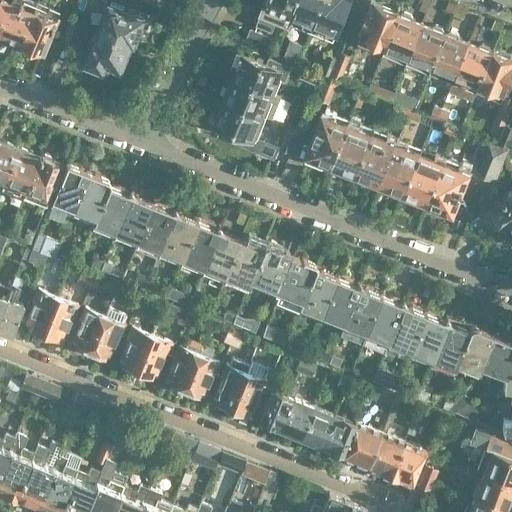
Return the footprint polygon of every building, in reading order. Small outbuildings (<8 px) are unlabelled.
[(0,0),(0,29),(11,0),(0,0)] [(36,2),(31,0),(11,0),(0,29),(0,35),(20,43),(36,2)] [(109,7),(100,31),(136,45),(142,30),(139,29),(143,20),(127,13),(132,2),(125,0),(105,0),(104,4),(109,7)] [(266,0),(257,26),(272,32),(277,19),(287,23),(295,0),(266,0)] [(295,0),(287,23),(309,32),(322,0),(295,0)] [(322,0),(309,32),(331,41),(347,0),(322,0)] [(36,2),(20,43),(43,53),(59,11),(36,2)] [(356,45),(380,55),(396,14),(372,4),(356,45)] [(396,14),(380,55),(405,64),(421,24),(396,14)] [(72,17),(64,37),(76,43),(83,22),(78,20),(72,17)] [(405,64),(428,73),(443,32),(421,24),(405,64)] [(250,30),(247,38),(266,46),(269,37),(250,30)] [(136,45),(100,31),(86,65),(103,71),(105,66),(120,71),(130,44),(135,46),(136,45)] [(428,73),(451,83),(467,42),(443,32),(428,73)] [(452,83),(449,90),(472,99),(475,92),(490,51),(467,42),(451,83),(452,83)] [(287,58),(297,63),(302,51),(291,47),(287,58)] [(329,77),(338,80),(340,81),(351,54),(340,50),(329,77)] [(511,59),(490,51),(475,92),(498,101),(491,121),(503,125),(511,101),(511,97),(502,94),(511,67),(511,59)] [(234,77),(271,93),(278,77),(286,80),(292,65),(274,58),(271,67),(238,53),(233,64),(238,66),(234,77)] [(300,76),(324,86),(329,74),(305,64),(300,76)] [(338,80),(329,77),(328,76),(320,97),(330,101),(338,80)] [(234,77),(224,100),(263,115),(272,119),(282,97),(271,93),(234,77)] [(384,96),(400,103),(405,92),(389,85),(384,96)] [(263,115),(224,100),(215,123),(234,131),(230,141),(258,153),(262,142),(253,139),(263,115)] [(395,111),(406,116),(410,107),(399,103),(395,111)] [(431,117),(445,123),(450,110),(436,104),(431,117)] [(410,107),(406,116),(418,120),(421,112),(410,107)] [(331,165),(347,125),(333,119),(335,115),(324,110),(307,153),(315,156),(314,158),(317,160),(322,169),(330,165),(331,165)] [(347,125),(331,165),(340,169),(345,177),(348,176),(353,178),(370,134),(359,129),(360,124),(349,120),(347,125)] [(445,131),(457,136),(460,127),(448,122),(445,131)] [(496,144),(507,148),(511,134),(511,128),(504,125),(496,144)] [(288,128),(281,147),(292,151),(299,132),(288,128)] [(370,134),(353,178),(359,181),(361,184),(370,181),(378,184),(396,139),(386,135),(384,139),(370,134)] [(395,195),(401,197),(419,153),(405,147),(406,143),(396,139),(378,184),(387,188),(392,196),(395,195)] [(480,151),(491,156),(503,160),(508,149),(485,139),(480,151)] [(0,184),(14,149),(12,149),(11,145),(4,142),(0,144),(0,184)] [(14,149),(0,184),(0,191),(11,196),(12,192),(20,195),(35,158),(26,155),(24,150),(19,148),(16,150),(14,149)] [(491,156),(480,151),(471,173),(482,178),(491,156)] [(417,200),(426,204),(444,158),(435,154),(433,159),(419,153),(401,197),(406,200),(409,203),(417,200)] [(35,158),(20,195),(36,201),(39,194),(46,196),(59,165),(49,160),(48,157),(42,155),(39,156),(37,155),(36,158),(35,158)] [(503,160),(491,156),(482,178),(494,183),(503,160)] [(444,158),(426,204),(428,204),(432,212),(440,209),(442,210),(443,208),(451,211),(469,168),(457,163),(458,162),(445,157),(445,158),(444,158)] [(50,200),(72,209),(87,173),(64,164),(50,200)] [(87,173),(72,209),(93,218),(107,185),(107,182),(105,180),(87,173)] [(91,224),(112,232),(127,195),(106,187),(107,185),(93,218),(94,218),(91,224)] [(491,210),(487,212),(495,228),(499,226),(500,228),(504,226),(511,242),(511,190),(504,194),(506,198),(503,200),(504,202),(491,208),(491,210)] [(112,232),(135,241),(150,204),(127,195),(112,232)] [(135,241),(132,247),(154,256),(157,250),(172,213),(150,204),(135,241)] [(172,213),(157,250),(179,259),(195,222),(172,213)] [(179,259),(201,268),(216,231),(195,222),(179,259)] [(34,231),(26,228),(22,240),(29,243),(34,231)] [(216,231),(201,268),(223,277),(238,240),(216,231)] [(60,241),(37,232),(31,247),(54,256),(60,241)] [(223,277),(246,286),(248,280),(261,248),(238,240),(223,277)] [(262,246),(248,280),(270,289),(278,292),(292,256),(280,251),(278,250),(277,249),(265,244),(263,245),(262,246)] [(292,256),(278,292),(300,301),(313,270),(313,266),(313,264),(310,263),(301,259),(292,256)] [(94,257),(90,265),(100,269),(103,261),(94,257)] [(100,268),(100,269),(110,273),(113,265),(103,261),(100,268)] [(298,306),(320,315),(335,279),(313,270),(300,301),(298,306)] [(81,271),(77,282),(87,286),(91,274),(81,271)] [(91,274),(87,286),(95,289),(101,274),(95,272),(94,275),(91,274)] [(139,275),(136,283),(145,287),(148,279),(139,275)] [(148,279),(145,287),(154,291),(157,282),(148,279)] [(320,315),(342,324),(357,287),(335,279),(320,315)] [(0,306),(0,329),(10,334),(21,304),(13,301),(19,287),(14,285),(14,284),(10,282),(8,286),(0,306)] [(28,326),(42,331),(57,295),(37,286),(32,299),(34,300),(26,318),(31,320),(28,326)] [(170,287),(167,296),(189,306),(189,305),(192,297),(170,287)] [(342,324),(338,334),(360,343),(364,333),(378,296),(357,287),(351,300),(342,324)] [(129,303),(135,306),(139,295),(133,293),(129,303)] [(57,295),(42,331),(55,337),(58,331),(62,333),(70,314),(72,315),(77,303),(57,295)] [(139,295),(135,306),(142,308),(146,298),(139,295)] [(378,296),(364,333),(386,342),(400,305),(378,296)] [(192,297),(189,305),(197,308),(201,300),(192,297)] [(75,345),(88,350),(103,313),(83,305),(78,318),(80,319),(72,337),(77,339),(75,345)] [(386,342),(382,351),(392,355),(395,346),(407,350),(422,314),(400,305),(386,342)] [(103,313),(88,350),(102,356),(105,350),(109,352),(117,333),(118,334),(123,322),(126,314),(107,306),(104,314),(103,313)] [(175,322),(181,324),(186,311),(180,309),(175,322)] [(222,318),(232,322),(235,313),(225,310),(222,318)] [(186,311),(181,324),(189,328),(194,314),(186,311)] [(235,313),(232,322),(255,331),(259,320),(252,317),(246,318),(235,313)] [(407,350),(409,351),(430,360),(445,323),(422,314),(407,350)] [(452,368),(454,363),(467,331),(466,331),(445,323),(430,360),(452,368)] [(263,333),(284,341),(288,332),(266,324),(263,333)] [(122,364),(134,369),(149,333),(130,325),(125,337),(127,338),(120,357),(124,358),(122,364)] [(467,331),(454,363),(477,372),(477,371),(482,360),(491,335),(472,327),(470,328),(468,329),(467,331)] [(233,332),(229,343),(236,345),(241,331),(235,329),(234,332),(233,332)] [(226,330),(222,341),(229,343),(233,332),(226,330)] [(288,332),(284,341),(302,348),(306,339),(288,332)] [(149,333),(134,369),(150,375),(152,369),(156,371),(163,352),(165,353),(170,341),(149,333)] [(501,377),(511,369),(511,343),(509,342),(491,335),(482,360),(477,371),(488,376),(490,372),(501,377)] [(169,383),(182,388),(200,344),(186,339),(183,346),(177,344),(172,356),(175,357),(167,376),(171,377),(169,383)] [(200,344),(182,388),(197,394),(199,388),(202,390),(210,371),(212,372),(217,360),(211,358),(215,347),(203,342),(202,345),(200,344)] [(341,357),(329,353),(327,361),(338,365),(341,357)] [(295,368),(303,371),(308,358),(301,355),(295,368)] [(221,376),(213,394),(219,396),(216,402),(229,407),(247,362),(232,356),(229,365),(224,363),(219,375),(221,376)] [(308,358),(303,371),(311,374),(316,362),(308,358)] [(248,360),(229,407),(244,413),(246,407),(250,409),(258,391),(263,393),(268,380),(265,379),(269,369),(248,360)] [(510,390),(510,403),(511,402),(511,369),(501,377),(501,390),(510,390)] [(26,381),(35,385),(38,376),(29,372),(26,381)] [(337,385),(342,387),(348,376),(342,373),(337,385)] [(11,374),(6,385),(18,390),(23,379),(11,374)] [(38,376),(35,385),(33,390),(54,398),(60,384),(39,376),(38,376)] [(348,376),(342,387),(349,390),(354,378),(348,376)] [(270,388),(257,420),(278,428),(291,397),(292,397),(297,385),(278,377),(273,389),(270,388)] [(365,397),(362,403),(367,405),(370,398),(376,400),(381,389),(370,385),(365,397)] [(406,393),(416,397),(419,389),(409,385),(406,393)] [(60,386),(55,399),(65,402),(70,390),(60,386)] [(416,397),(425,401),(428,392),(419,389),(416,397)] [(470,399),(461,392),(454,401),(447,409),(453,411),(470,399)] [(381,431),(385,433),(389,422),(391,423),(402,396),(396,393),(381,431)] [(77,408),(84,411),(90,398),(82,395),(77,408)] [(291,397),(278,428),(299,437),(312,405),(291,397)] [(445,397),(441,406),(447,409),(454,401),(445,397)] [(89,412),(98,417),(105,402),(95,398),(89,412)] [(474,410),(470,399),(453,411),(459,413),(474,410)] [(511,402),(510,403),(511,403),(509,418),(502,418),(501,433),(511,437),(511,402)] [(299,437),(319,445),(332,413),(312,405),(299,437)] [(459,413),(472,418),(474,410),(459,413)] [(353,422),(332,413),(319,445),(340,453),(353,422)] [(405,431),(413,434),(418,420),(410,417),(405,431)] [(354,420),(353,422),(340,453),(340,454),(353,460),(356,463),(360,465),(363,464),(365,465),(379,430),(354,420)] [(511,442),(475,428),(470,442),(485,448),(476,471),(481,473),(511,484),(511,481),(511,442)] [(13,436),(0,468),(0,487),(1,488),(3,493),(14,497),(33,450),(22,446),(27,435),(16,430),(13,436)] [(379,430),(365,465),(369,466),(371,469),(375,471),(378,470),(379,471),(387,474),(401,439),(385,433),(381,431),(379,430)] [(178,431),(172,447),(182,451),(186,443),(188,435),(178,431)] [(0,435),(0,468),(13,436),(4,432),(3,437),(0,435)] [(103,462),(105,463),(107,457),(113,442),(104,438),(95,459),(103,462)] [(213,469),(216,462),(221,450),(221,448),(198,439),(190,459),(213,469)] [(401,439),(387,474),(396,478),(398,481),(404,483),(407,482),(410,483),(424,449),(401,439)] [(33,450),(14,497),(26,502),(32,501),(35,502),(56,453),(47,450),(48,449),(36,444),(34,449),(33,449),(33,450)] [(45,510),(50,511),(56,511),(81,454),(61,446),(58,454),(56,453),(35,502),(44,506),(45,510)] [(216,462),(239,472),(245,459),(221,450),(216,462)] [(81,511),(99,470),(90,467),(89,471),(77,466),(81,455),(81,454),(56,511),(81,511)] [(99,470),(81,511),(111,511),(123,482),(110,477),(116,461),(107,457),(105,463),(103,462),(103,464),(102,463),(99,470)] [(245,459),(239,472),(262,481),(265,474),(268,467),(245,458),(245,459)] [(416,485),(427,490),(435,469),(424,465),(416,485)] [(262,481),(255,500),(256,500),(258,495),(260,495),(256,504),(264,507),(275,478),(272,477),(275,470),(268,467),(265,474),(262,481)] [(481,473),(472,496),(502,508),(503,505),(508,506),(511,496),(507,494),(511,484),(481,473)] [(137,488),(123,482),(111,511),(138,511),(149,488),(138,484),(137,488)] [(167,511),(171,502),(158,497),(159,492),(149,488),(138,511),(167,511)] [(321,507),(332,511),(364,511),(367,506),(329,491),(323,506),(322,505),(321,507)] [(500,511),(502,508),(472,496),(466,511),(500,511)] [(197,507),(195,511),(207,511),(211,504),(200,500),(197,507)] [(195,511),(197,507),(187,503),(185,507),(171,502),(167,511),(195,511)] [(332,511),(321,507),(322,505),(313,502),(309,511),(332,511)]
